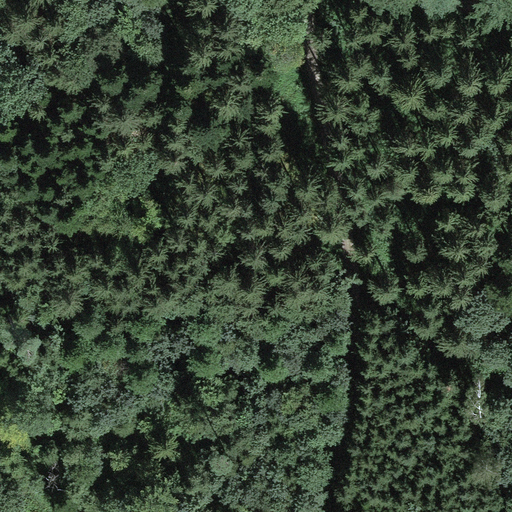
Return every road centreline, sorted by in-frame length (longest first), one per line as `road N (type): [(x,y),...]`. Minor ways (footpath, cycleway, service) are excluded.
road 1 (track): [(344,0),(354,340),(317,511)]
road 2 (track): [(347,15),(511,42)]
